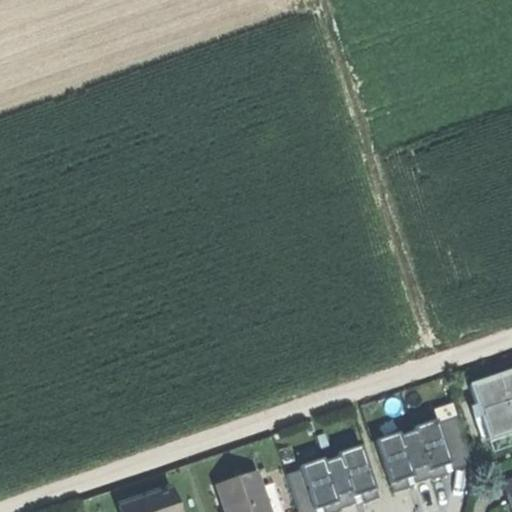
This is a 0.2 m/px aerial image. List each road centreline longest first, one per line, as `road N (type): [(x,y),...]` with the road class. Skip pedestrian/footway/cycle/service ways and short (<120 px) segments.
road 1 (track): [(511,340),(14,511)]
road 2 (track): [(336,0),(445,363)]
